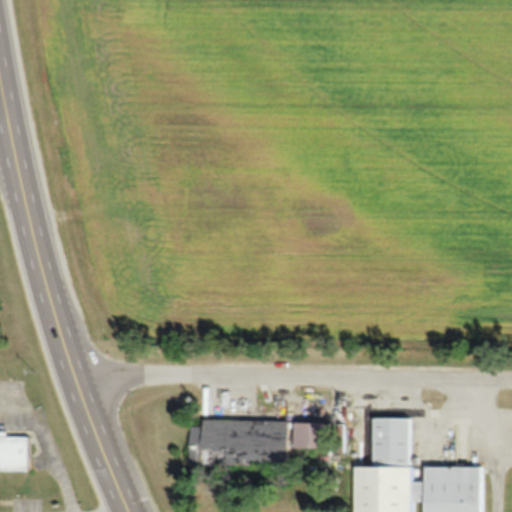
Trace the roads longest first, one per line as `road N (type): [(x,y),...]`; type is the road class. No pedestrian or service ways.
road 1 (primary): [(130,511),(79,378),(0,41)]
road 2 (residential): [(79,378),(511,384)]
